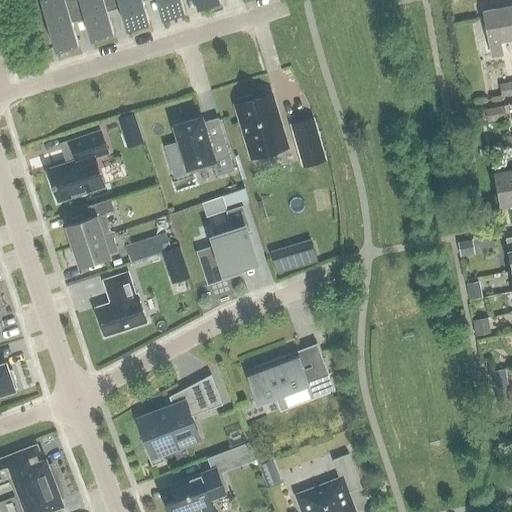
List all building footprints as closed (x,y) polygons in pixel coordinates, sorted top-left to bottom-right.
[(83,14),(84,14),(79,0),(40,0),(56,50),(78,43),(70,18),(83,14)] [(119,3),(118,0),(79,0),(84,14),(83,14),(91,39),(114,32),(106,7),(119,3)] [(118,0),(119,3),(127,28),(149,22),(142,0),(118,0)] [(181,0),(156,0),(162,18),(185,11),(181,0)] [(511,39),(511,30),(507,3),(497,5),(498,10),(484,13),(490,43),(491,43),(493,58),(503,56),(500,41),(511,39)] [(511,83),(507,84),(500,86),(502,98),(511,96),(511,83)] [(235,105),(251,159),(288,148),(271,94),(255,99),(253,95),(238,100),(239,103),(235,105)] [(488,123),(506,119),(503,106),(485,109),(488,123)] [(135,114),(121,118),(125,131),(139,127),(135,114)] [(218,175),(233,170),(223,136),(208,140),(202,117),(192,120),(191,118),(174,123),(180,142),(165,146),(174,178),(215,166),(218,175)] [(313,118),(292,125),(304,167),(325,160),(313,118)] [(104,186),(95,156),(107,152),(101,132),(70,142),(77,161),(48,170),(58,201),(104,186)] [(511,206),(511,157),(507,158),(509,173),(494,176),(502,209),(511,206)] [(223,196),(226,206),(248,199),(245,189),(223,196)] [(103,237),(112,234),(105,214),(114,210),(111,199),(88,206),(92,218),(67,226),(74,246),(103,237)] [(251,230),(243,206),(227,212),(233,230),(213,237),(216,247),(199,252),(198,251),(197,252),(208,285),(209,284),(208,281),(225,275),(226,279),(243,273),(240,265),(257,260),(247,231),(251,230)] [(157,253),(172,248),(171,248),(167,233),(152,238),(157,253)] [(109,235),(103,237),(74,246),(80,267),(110,257),(109,255),(115,253),(109,235)] [(126,247),(131,262),(157,253),(152,238),(126,247)] [(312,240),(271,252),(277,274),(318,262),(312,240)] [(475,255),(472,240),(457,242),(460,258),(475,255)] [(180,247),(161,253),(167,269),(185,262),(180,247)] [(136,295),(128,272),(103,280),(108,295),(110,295),(112,302),(96,308),(105,336),(147,323),(138,294),(136,295)] [(483,298),(480,281),(466,284),(469,301),(483,298)] [(476,336),(490,334),(487,318),(473,320),(476,336)] [(256,373),(247,376),(258,404),(309,384),(314,397),(334,390),(317,344),(254,368),(256,373)] [(0,394),(18,388),(12,369),(7,371),(5,364),(0,365),(0,394)] [(497,403),(499,403),(511,401),(505,369),(492,372),(497,403)] [(173,408),(138,421),(145,438),(142,440),(152,466),(165,461),(161,452),(199,438),(191,417),(210,410),(199,381),(169,397),(173,408)] [(511,409),(511,401),(499,403),(501,415),(511,413),(511,409)] [(242,465),(256,460),(250,442),(235,448),(242,465)] [(36,447),(0,460),(0,478),(8,476),(16,497),(59,480),(58,479),(52,464),(48,466),(45,460),(42,461),(36,448),(36,447)] [(314,490),(313,489),(296,495),(302,511),(353,511),(346,493),(361,488),(349,454),(332,460),(340,480),(314,490)] [(273,460),(258,465),(263,478),(278,472),(273,460)] [(176,500),(166,504),(169,511),(214,511),(209,498),(225,492),(216,469),(184,482),(184,481),(170,486),(176,500)] [(54,511),(53,508),(63,504),(61,499),(65,497),(59,480),(16,497),(22,511),(54,511)]
